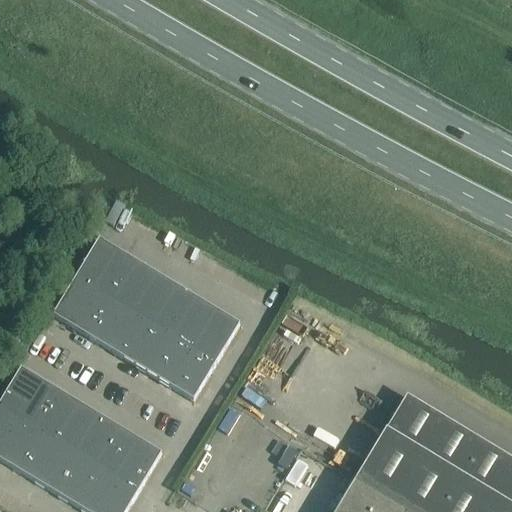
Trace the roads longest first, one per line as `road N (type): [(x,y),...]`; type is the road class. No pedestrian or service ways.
road 1 (primary): [(115,0),(511,217)]
road 2 (primary): [(511,155),(229,0)]
